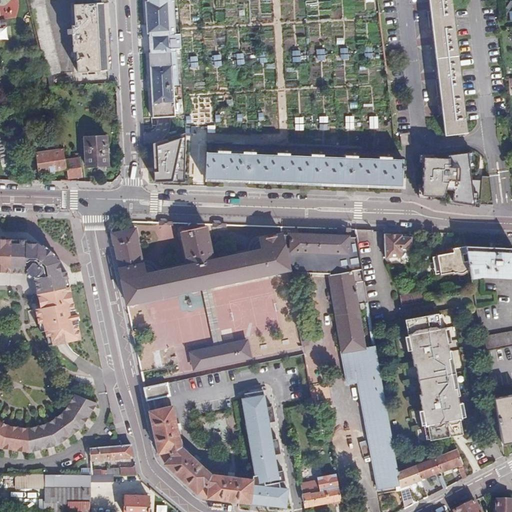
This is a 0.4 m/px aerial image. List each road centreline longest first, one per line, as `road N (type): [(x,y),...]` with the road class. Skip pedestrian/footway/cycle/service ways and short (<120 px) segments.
road 1 (tertiary): [(129,199),(511,225)]
road 2 (tertiary): [(95,198),(146,463),(201,511)]
road 3 (unclassified): [(120,0),(129,199)]
road 4 (unknown): [(134,407),(266,381),(278,387),(278,404)]
